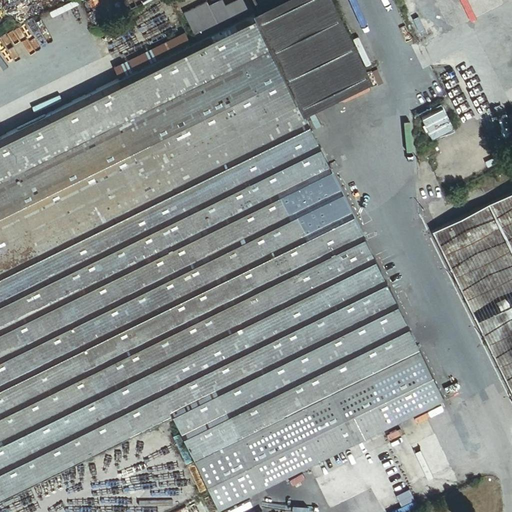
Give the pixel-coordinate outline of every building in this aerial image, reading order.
[(190,10),(206,43),(258,17),(249,0),(237,0),(226,6),(223,0),(219,0),(209,5),(207,2),(190,10)] [(330,0),(293,0),(258,17),(301,104),(366,72),(330,0)] [(177,191),(311,125),(301,104),(258,17),(206,43),(195,48),(124,84),(177,191)] [(190,38),(119,73),(124,84),(195,48),(190,38)] [(86,236),(177,191),(124,84),(33,128),(86,236)] [(243,326),(378,260),(311,125),(177,191),(86,236),(41,258),(86,348),(130,438),(175,416),(152,369),(243,326)] [(0,144),(0,175),(41,258),(86,236),(33,128),(0,144)] [(0,278),(41,258),(0,175),(0,278)] [(511,194),(435,233),(511,389),(511,194)] [(41,258),(0,278),(0,390),(86,348),(41,258)] [(312,466),(446,399),(425,356),(378,260),(243,326),(312,466)] [(175,416),(222,510),(312,466),(243,326),(152,369),(175,416)] [(0,501),(130,438),(86,348),(0,390),(0,501)]
